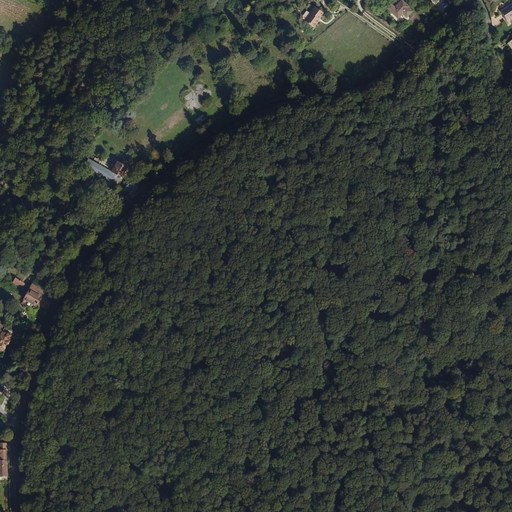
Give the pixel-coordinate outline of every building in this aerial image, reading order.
[(437,0),(435,3),(441,8),(445,3),(441,0),(437,0)] [(408,20),(414,12),(410,8),(402,1),(394,11),(391,16),(400,22),(404,16),(408,20)] [(511,16),(511,8),(510,5),(498,13),(503,22),(511,16)] [(314,16),(311,14),(306,20),(307,22),(318,30),(323,23),(322,22),(327,15),(319,9),(314,16)] [(57,41),(42,70),(53,76),(68,48),(57,41)] [(105,158),(101,165),(104,167),(103,169),(120,179),(122,177),(129,181),(132,177),(136,179),(144,164),(134,158),(127,170),(105,158)] [(159,158),(152,162),(155,166),(161,161),(159,158)] [(32,306),(38,295),(35,293),(37,291),(30,287),(23,301),(32,306)] [(48,310),(52,302),(47,299),(42,308),(48,310)] [(8,343),(12,336),(10,335),(12,332),(13,333),(15,330),(8,326),(8,327),(6,327),(5,329),(3,328),(0,333),(0,353),(3,355),(6,348),(4,347),(7,342),(8,343)]
